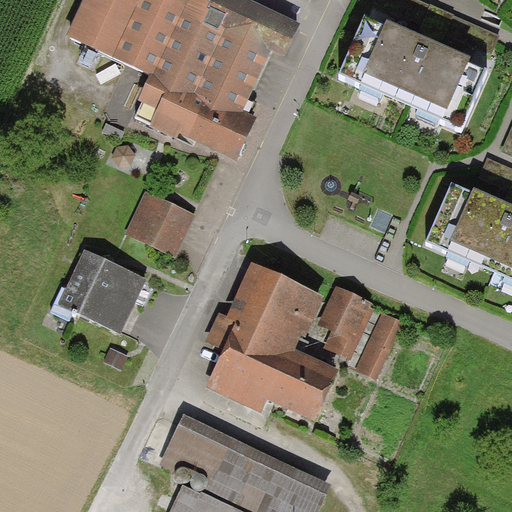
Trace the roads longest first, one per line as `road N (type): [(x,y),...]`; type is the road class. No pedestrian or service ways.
road 1 (track): [(242,218),(97,511)]
road 2 (residential): [(511,339),(242,218)]
road 3 (residential): [(328,29),(242,218)]
